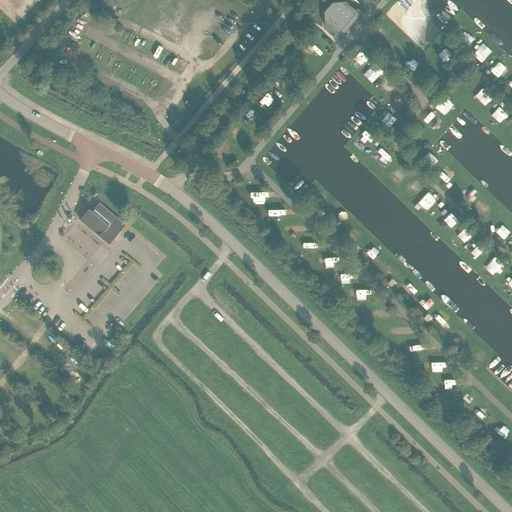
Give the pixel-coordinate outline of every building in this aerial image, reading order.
[(336,36),(356,13),(344,3),(332,4),(323,13),(325,26),(336,36)] [(357,66),(365,54),(358,49),(349,61),(357,66)] [(475,95),(485,106),(494,98),(483,87),(475,95)] [(445,96),(436,106),(445,114),(454,104),(445,96)] [(427,123),(435,111),(432,109),(424,120),(427,123)] [(362,150),(374,138),(366,130),(354,141),(362,150)] [(428,191),(418,202),(427,210),(437,199),(428,191)] [(124,226),(99,204),(91,213),(88,211),(80,221),(108,245),(124,226)] [(456,233),(463,240),(470,234),(463,227),(456,233)] [(502,271),(506,267),(493,256),(490,260),(502,271)]
